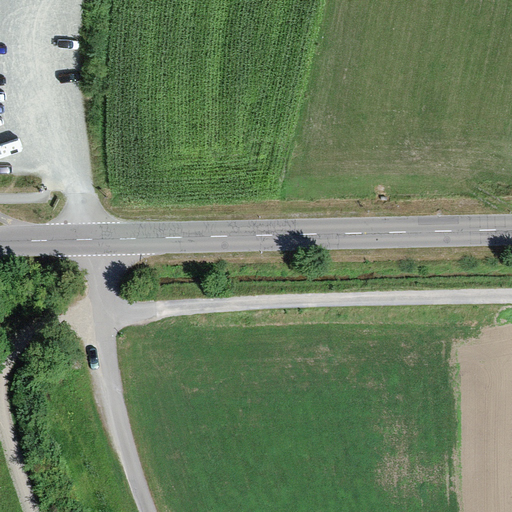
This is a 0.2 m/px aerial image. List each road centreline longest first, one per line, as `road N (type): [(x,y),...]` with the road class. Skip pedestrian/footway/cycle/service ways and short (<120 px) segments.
road 1 (tertiary): [(0,240),(511,229)]
road 2 (track): [(511,299),(100,310)]
